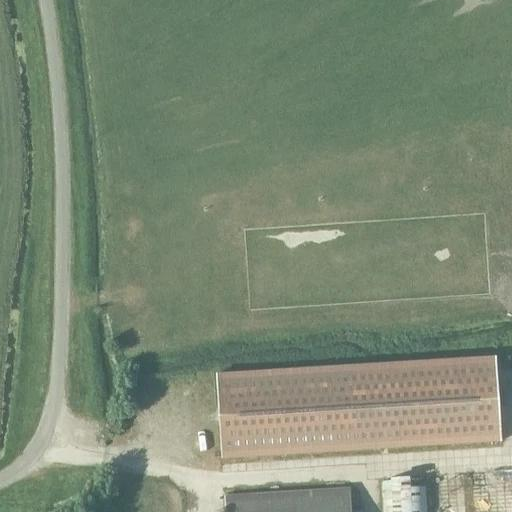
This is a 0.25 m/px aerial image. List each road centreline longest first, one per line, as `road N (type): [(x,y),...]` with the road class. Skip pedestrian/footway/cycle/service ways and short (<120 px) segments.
road 1 (unclassified): [(0,479),(32,457),(55,414),(63,280),(46,0)]
road 2 (track): [(511,454),(208,478),(45,440)]
